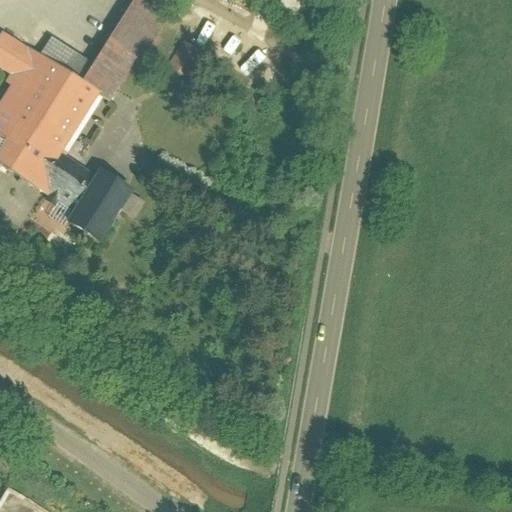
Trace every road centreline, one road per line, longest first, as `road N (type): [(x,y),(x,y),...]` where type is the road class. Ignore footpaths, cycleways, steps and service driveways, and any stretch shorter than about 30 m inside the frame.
road 1 (secondary): [(298,511),(379,0)]
road 2 (unclassified): [(0,395),(162,511)]
